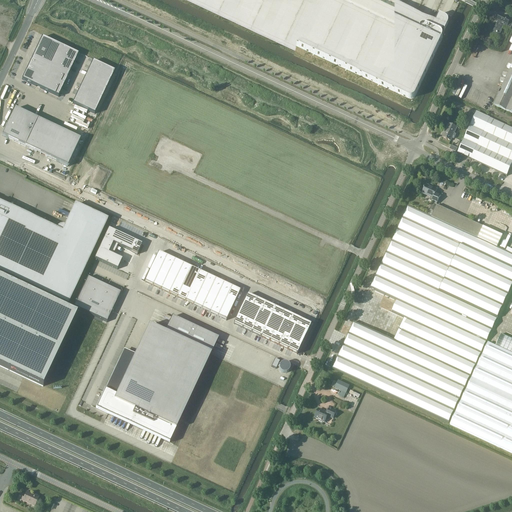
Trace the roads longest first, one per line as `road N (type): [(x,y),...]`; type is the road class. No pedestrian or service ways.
road 1 (tertiary): [(415,149),(97,0)]
road 2 (unclassified): [(273,453),(415,149)]
road 3 (trunk): [(210,511),(0,413)]
road 4 (trunk): [(0,426),(185,511)]
road 5 (tertiary): [(415,149),(485,0)]
road 6 (unclassified): [(118,511),(0,457)]
